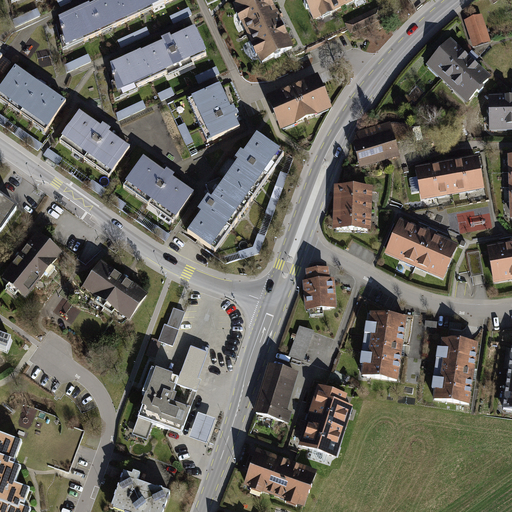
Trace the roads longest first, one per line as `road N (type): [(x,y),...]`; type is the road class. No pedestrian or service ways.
road 1 (tertiary): [(0,146),(160,258),(276,306)]
road 2 (secondary): [(453,0),(359,99),(298,241)]
road 3 (residential): [(511,309),(419,301),(298,241)]
road 4 (secondary): [(276,306),(202,511)]
road 5 (residential): [(51,351),(92,382),(108,415),(108,441),(82,511)]
